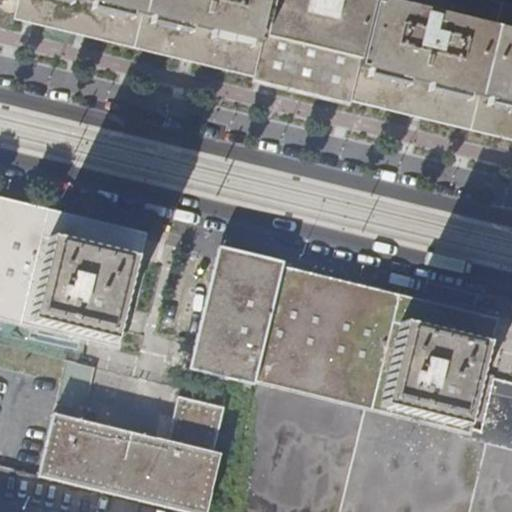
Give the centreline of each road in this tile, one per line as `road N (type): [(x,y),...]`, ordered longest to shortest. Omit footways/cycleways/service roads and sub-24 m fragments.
road 1 (residential): [(511,216),(0,89)]
road 2 (residential): [(0,159),(511,285)]
